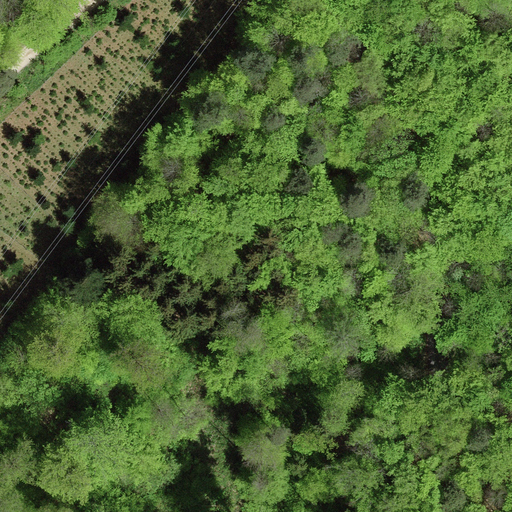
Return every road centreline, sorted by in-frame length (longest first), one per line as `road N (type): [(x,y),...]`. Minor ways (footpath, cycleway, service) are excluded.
road 1 (track): [(330,0),(430,186),(441,362),(458,392),(511,425)]
road 2 (track): [(92,0),(0,82)]
